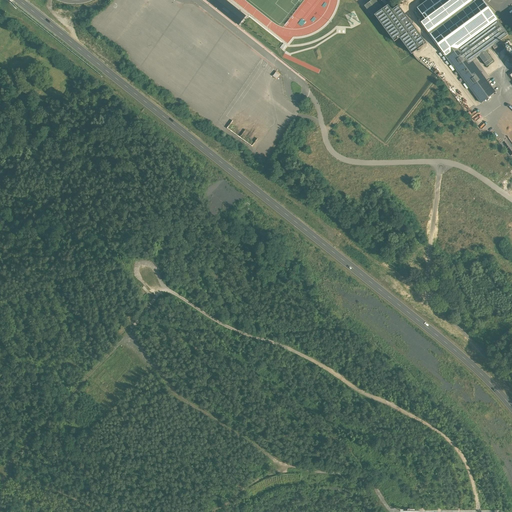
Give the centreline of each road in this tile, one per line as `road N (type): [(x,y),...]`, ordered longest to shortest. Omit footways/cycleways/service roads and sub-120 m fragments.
road 1 (secondary): [(19,0),(478,369),(511,406)]
road 2 (track): [(481,511),(461,453),(435,430),(313,361),(225,327),(172,292),(152,306)]
road 3 (track): [(152,306),(8,472)]
road 4 (track): [(285,469),(180,397),(129,335)]
road 5 (track): [(392,511),(356,476),(292,467),(260,482)]
road 6 (unclassified): [(196,0),(290,75)]
